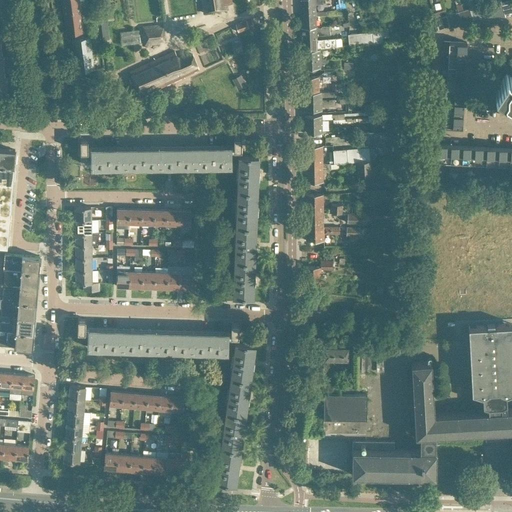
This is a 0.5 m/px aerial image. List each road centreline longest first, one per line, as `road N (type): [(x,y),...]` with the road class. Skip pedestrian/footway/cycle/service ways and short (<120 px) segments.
road 1 (residential): [(281,313),(52,307)]
road 2 (residential): [(49,126),(278,125)]
road 3 (residential): [(263,510),(281,313)]
road 4 (residential): [(281,313),(278,125)]
road 5 (residential): [(196,198),(51,197)]
road 6 (residential): [(189,387),(46,375)]
road 7 (residential): [(511,129),(470,127),(479,36)]
road 8 (tertiary): [(263,510),(133,510)]
road 9 (residential): [(35,501),(46,375)]
road 10 (residential): [(278,125),(275,0)]
